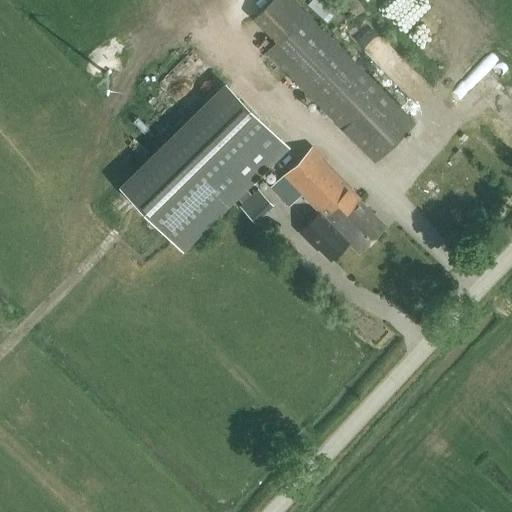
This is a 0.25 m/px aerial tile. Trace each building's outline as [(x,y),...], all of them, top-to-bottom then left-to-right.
[(189,0),(186,3),(198,17),(217,0),(189,0)] [(377,160),(415,122),(295,0),(270,0),(254,17),(276,39),(267,48),(377,160)] [(425,93),(404,62),(388,74),(409,104),(425,93)] [(123,187),(180,245),(285,144),(228,85),(123,187)] [(361,195),(312,145),(285,172),(323,212),(305,230),(312,237),(312,239),(318,246),(321,246),(333,259),(351,241),(360,250),(386,225),(359,197),(361,195)]
